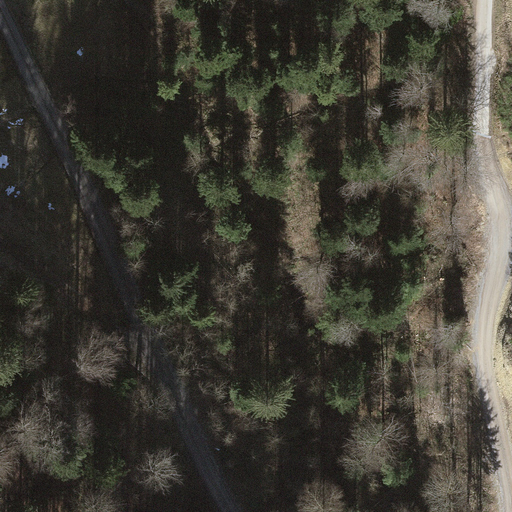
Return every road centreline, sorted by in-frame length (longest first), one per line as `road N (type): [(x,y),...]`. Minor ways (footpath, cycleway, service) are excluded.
road 1 (residential): [(0,18),(230,511)]
road 2 (residential): [(511,494),(486,356),(487,308),(511,228)]
road 3 (residential): [(511,227),(483,147),(489,0)]
road 4 (track): [(159,372),(0,242)]
